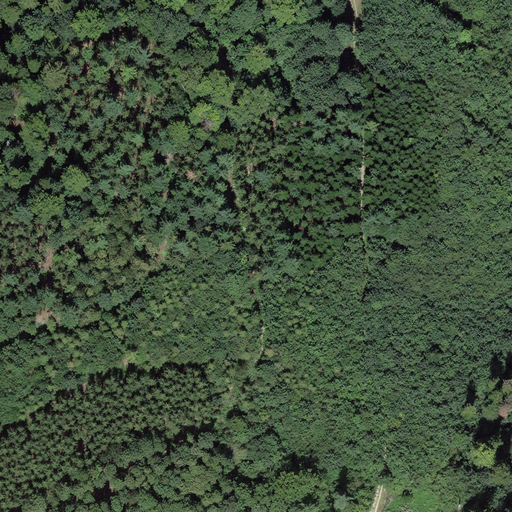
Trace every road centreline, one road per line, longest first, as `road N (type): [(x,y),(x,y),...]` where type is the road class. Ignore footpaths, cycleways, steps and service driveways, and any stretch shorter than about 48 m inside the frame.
road 1 (track): [(354,0),(361,340),(386,452),(373,511)]
road 2 (track): [(0,63),(183,22),(209,33),(226,62),(237,224),(257,298)]
